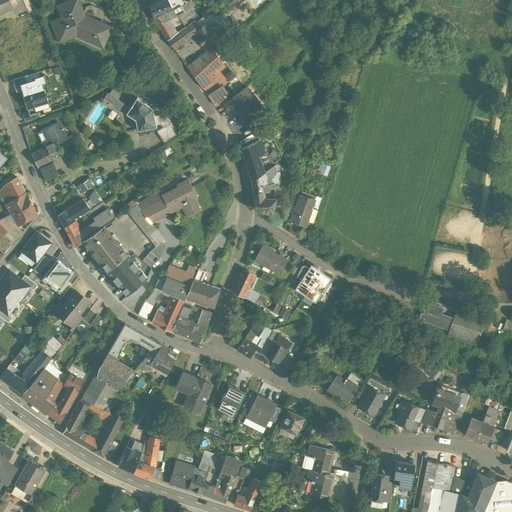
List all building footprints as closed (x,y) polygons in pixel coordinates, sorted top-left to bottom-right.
[(0,0),(0,13),(13,7),(12,6),(9,0),(0,0)] [(78,0),(73,0),(58,6),(58,7),(60,6),(64,17),(51,22),(59,41),(75,35),(92,42),(94,37),(105,41),(110,28),(91,19),(90,21),(84,18),(85,16),(78,0)] [(167,0),(163,0),(148,8),(154,19),(161,16),(169,12),(173,11),(167,0)] [(172,0),(169,2),(173,11),(181,7),(191,2),(189,0),(172,0)] [(191,2),(181,7),(184,13),(186,11),(190,16),(193,13),(190,10),(194,7),(191,2)] [(181,7),(174,10),(177,17),(178,16),(184,13),(181,7)] [(173,11),(169,12),(172,19),(177,17),(174,10),(173,11)] [(186,11),(184,13),(178,16),(183,24),(186,27),(194,21),(190,16),(186,11)] [(169,12),(161,16),(171,30),(174,29),(169,20),(172,19),(169,12)] [(174,29),(171,30),(161,16),(154,19),(167,41),(177,33),(174,29)] [(172,19),(169,20),(174,29),(183,24),(178,16),(172,19)] [(223,42),(209,22),(201,28),(195,21),(194,21),(186,27),(185,28),(192,37),(196,34),(200,39),(199,40),(204,46),(204,45),(209,52),(223,42)] [(185,28),(178,33),(177,32),(177,33),(167,41),(174,50),(192,37),(185,28)] [(214,51),(187,68),(194,78),(205,69),(208,66),(218,57),(214,51)] [(226,67),(220,72),(224,77),(230,71),(226,67)] [(205,69),(194,78),(203,89),(209,84),(213,82),(209,77),(211,76),(209,74),(205,69)] [(215,77),(213,78),(218,84),(219,84),(225,79),(224,77),(220,72),(215,77)] [(43,75),(32,79),(33,81),(36,80),(37,84),(42,82),(42,84),(43,84),(46,82),(43,75)] [(24,76),(13,80),(16,88),(20,86),(27,84),(27,83),(24,76)] [(33,81),(27,83),(27,84),(20,86),(27,108),(48,101),(43,84),(42,84),(42,82),(37,84),(36,80),(33,81)] [(218,84),(213,88),(209,84),(203,89),(204,92),(214,106),(221,100),(218,97),(220,95),(218,93),(224,90),(219,84),(218,84)] [(109,88),(103,99),(118,107),(124,96),(109,88)] [(247,88),(225,105),(229,111),(234,108),(246,124),(255,117),(253,114),(259,110),(251,98),(253,96),(247,88)] [(152,109),(137,98),(126,114),(135,120),(137,131),(156,128),(155,125),(154,116),(152,109)] [(48,101),(27,108),(29,112),(34,110),(34,111),(49,106),(48,104),(49,104),(48,101)] [(29,112),(23,114),(26,121),(37,117),(34,111),(34,110),(29,112)] [(159,117),(156,116),(154,116),(155,125),(158,125),(160,126),(162,127),(163,128),(170,123),(168,120),(164,119),(162,118),(159,117)] [(59,122),(43,129),(50,145),(54,143),(56,145),(58,144),(57,142),(66,138),(59,122)] [(163,128),(156,132),(164,143),(177,133),(170,123),(163,128)] [(253,143),(241,150),(246,164),(249,171),(256,166),(254,159),(264,153),(262,147),(260,140),(253,144),(253,143)] [(50,145),(47,147),(50,155),(61,150),(58,144),(56,145),(54,143),(50,145)] [(268,144),(262,147),(264,153),(267,161),(268,161),(272,159),(271,157),(274,155),(273,153),(268,144)] [(46,147),(31,154),(38,168),(53,160),(50,155),(47,147),(46,147)] [(53,160),(38,168),(39,168),(45,182),(59,176),(53,160)] [(256,166),(249,171),(251,180),(256,179),(260,176),(271,168),(268,161),(267,161),(262,163),(256,166)] [(271,168),(260,176),(262,186),(272,184),(270,175),(277,174),(275,165),(271,168)] [(260,176),(256,179),(251,180),(253,193),(263,192),(262,186),(260,176)] [(8,181),(0,190),(0,191),(6,203),(25,193),(16,177),(8,181)] [(87,180),(80,185),(85,191),(91,186),(87,180)] [(189,181),(161,196),(163,199),(153,205),(160,218),(168,214),(167,211),(183,203),(190,215),(200,210),(194,198),(197,196),(189,181)] [(278,183),(274,184),(274,197),(282,197),(282,195),(283,183),(278,183)] [(102,201),(94,191),(83,199),(90,210),(102,201)] [(276,199),(264,200),(263,192),(253,193),(255,211),(272,215),(276,199)] [(25,193),(6,203),(17,223),(36,213),(25,193)] [(315,201),(300,196),(292,222),(306,227),(307,223),(311,212),(317,214),(318,210),(312,209),(315,201)] [(83,199),(71,207),(71,208),(79,218),(90,210),(83,199)] [(142,212),(137,205),(128,211),(147,236),(156,230),(151,223),(142,212)] [(153,205),(147,208),(142,212),(151,223),(160,218),(153,205)] [(290,208),(284,206),(280,219),(286,221),(290,208)] [(79,218),(71,208),(58,217),(65,227),(79,218)] [(108,209),(95,218),(98,221),(102,227),(104,226),(115,219),(108,209)] [(317,214),(311,212),(307,223),(313,225),(317,214)] [(4,217),(0,219),(0,233),(2,235),(12,226),(4,217)] [(78,231),(69,236),(75,247),(83,241),(85,240),(91,235),(97,230),(98,230),(102,227),(98,221),(80,233),(78,231)] [(78,231),(74,224),(66,230),(69,236),(78,231)] [(102,227),(98,230),(91,235),(85,240),(83,241),(107,272),(127,255),(104,226),(102,227)] [(156,230),(147,236),(155,246),(164,239),(156,230)] [(22,252),(37,263),(43,256),(52,244),(37,233),(22,252)] [(274,251),(263,246),(255,262),(281,275),(288,261),(273,254),(274,251)] [(150,251),(143,260),(151,267),(158,259),(150,251)] [(147,278),(127,255),(107,272),(127,295),(147,278)] [(49,260),(43,256),(37,263),(32,270),(38,275),(49,260)] [(46,265),(51,268),(56,262),(51,258),(46,265)] [(67,281),(74,273),(57,260),(56,262),(51,268),(43,278),(60,291),(67,281)] [(187,274),(169,266),(167,270),(164,276),(190,287),(192,280),(197,270),(190,267),(187,274)] [(309,270),(305,267),(304,267),(303,267),(302,268),(301,269),(300,271),(297,279),(301,282),(295,291),(305,298),(321,274),(311,267),(309,270)] [(205,271),(198,268),(197,270),(192,280),(200,283),(205,271)] [(295,268),(287,284),(293,287),(297,279),(300,271),(295,268)] [(255,276),(242,270),(231,293),(244,299),(245,298),(244,298),(249,289),(255,276)] [(8,271),(0,281),(0,286),(19,301),(30,287),(21,281),(8,271)] [(274,278),(263,273),(261,280),(271,285),(274,278)] [(321,274),(305,298),(315,305),(321,295),(324,297),(330,288),(332,285),(329,284),(331,281),(321,274)] [(25,275),(21,281),(30,287),(34,290),(38,285),(25,275)] [(190,287),(164,276),(162,281),(158,289),(173,295),(170,302),(163,318),(155,314),(152,323),(170,332),(185,299),(190,287)] [(200,283),(192,280),(190,287),(185,299),(193,302),(194,300),(196,301),(202,284),(200,283)] [(72,285),(67,281),(60,291),(58,293),(63,296),(72,285)] [(220,289),(202,284),(196,301),(206,304),(214,307),(220,289)] [(0,309),(8,315),(19,301),(0,286),(0,309)] [(42,288),(38,293),(47,299),(50,294),(42,288)] [(336,291),(330,288),(321,302),(325,305),(336,291)] [(260,296),(249,289),(244,298),(245,298),(244,299),(255,304),(260,296)] [(63,306),(58,312),(59,313),(57,315),(69,324),(71,322),(72,323),(79,315),(89,301),(75,291),(63,306)] [(268,300),(260,296),(255,304),(263,308),(268,300)] [(193,302),(185,299),(180,312),(187,314),(193,302)] [(144,300),(138,315),(147,319),(153,304),(144,300)] [(277,305),(268,300),(263,308),(269,311),(273,313),(277,305)] [(58,302),(50,312),(56,317),(57,315),(59,313),(58,312),(63,306),(58,302)] [(431,303),(426,302),(423,312),(424,312),(423,316),(421,316),(419,323),(450,334),(455,321),(454,321),(456,315),(430,306),(431,303)] [(214,307),(206,304),(204,310),(212,313),(214,307)] [(8,315),(0,309),(0,316),(4,320),(8,323),(12,318),(8,315)] [(83,318),(83,319),(87,322),(95,313),(90,309),(83,318)] [(212,313),(204,310),(201,317),(209,320),(212,313)] [(180,312),(172,330),(178,333),(184,319),(185,318),(187,314),(180,312)] [(79,315),(72,323),(71,322),(69,324),(68,326),(73,331),(83,319),(83,318),(79,315)] [(97,315),(90,325),(95,328),(102,318),(97,315)] [(484,325),(456,315),(454,321),(455,321),(450,334),(448,338),(477,347),(484,325)] [(189,324),(184,336),(200,343),(206,331),(209,320),(201,317),(199,317),(197,324),(192,321),(189,324)] [(184,319),(178,333),(184,336),(189,324),(192,321),(185,318),(184,319)] [(125,324),(111,347),(119,351),(126,340),(129,341),(131,339),(133,340),(138,331),(125,324)] [(258,328),(254,326),(246,339),(249,342),(254,335),(258,337),(262,331),(258,328)] [(161,345),(138,331),(133,340),(150,350),(156,353),(161,345)] [(272,332),(267,341),(273,344),(274,343),(273,342),(277,335),(272,332)] [(294,345),(279,336),(274,343),(288,351),(291,352),(294,345)] [(249,342),(246,339),(244,342),(243,341),(238,351),(250,358),(257,346),(249,342)] [(267,341),(261,352),(267,355),(273,344),(267,341)] [(274,343),(273,344),(267,355),(266,357),(277,364),(281,358),(283,359),(288,351),(274,343)] [(31,350),(25,345),(21,350),(28,354),(31,350)] [(150,363),(150,364),(168,373),(176,358),(167,353),(169,350),(161,345),(156,353),(150,363)] [(119,351),(111,347),(108,352),(117,358),(119,353),(119,351)] [(28,354),(21,350),(16,356),(22,361),(28,354)] [(156,353),(150,350),(145,358),(144,359),(150,363),(156,353)] [(51,358),(44,352),(42,354),(40,357),(47,363),(51,358)] [(117,358),(108,352),(99,367),(110,373),(118,361),(117,358)] [(139,359),(130,368),(134,370),(139,365),(144,359),(145,358),(142,356),(138,359),(139,359)] [(40,357),(27,372),(32,376),(35,378),(42,370),(47,363),(40,357)] [(110,373),(99,367),(97,376),(118,389),(119,389),(132,370),(133,371),(134,370),(130,368),(118,361),(110,373)] [(436,381),(442,374),(434,367),(428,373),(436,381)] [(504,369),(497,367),(494,376),(498,377),(501,378),(504,369)] [(14,374),(6,368),(0,376),(0,377),(7,382),(14,374)] [(30,379),(17,370),(14,374),(7,382),(22,394),(33,381),(30,379)] [(56,381),(42,370),(35,378),(33,381),(22,394),(47,413),(54,403),(52,401),(46,397),(50,390),(52,388),(52,387),(56,381)] [(68,386),(57,406),(66,412),(83,381),(70,373),(64,384),(68,386)] [(143,387),(147,376),(142,373),(137,384),(143,387)] [(212,385),(183,373),(176,389),(189,394),(183,407),(199,414),(212,385)] [(118,389),(97,376),(94,377),(82,398),(104,410),(118,389)] [(345,381),(338,376),(328,390),(347,403),(357,387),(346,379),(345,381)] [(364,386),(358,397),(364,400),(370,389),(364,386)] [(244,394),(229,387),(218,409),(233,417),(244,394)] [(383,395),(371,388),(370,389),(364,400),(360,407),(372,414),(377,407),(379,406),(381,403),(380,401),(383,395)] [(460,396),(439,389),(434,403),(439,405),(436,413),(432,424),(433,425),(434,424),(436,425),(436,424),(441,426),(454,431),(464,408),(456,405),(459,398),(460,396)] [(50,390),(46,397),(52,401),(56,395),(54,394),(50,390)] [(277,406),(258,396),(246,418),(266,427),(277,406)] [(466,400),(459,398),(456,405),(464,408),(466,400)] [(82,434),(75,429),(88,405),(80,401),(67,425),(68,425),(63,433),(78,442),(82,434)] [(419,408),(406,402),(403,408),(401,409),(399,412),(400,414),(397,422),(410,428),(414,419),(419,408)] [(57,406),(54,403),(47,413),(60,423),(66,412),(57,406)] [(419,408),(414,419),(420,422),(421,421),(422,421),(425,411),(419,408)] [(425,411),(422,421),(432,424),(436,413),(426,409),(425,411)] [(498,414),(487,409),(485,413),(491,416),(496,418),(498,414)] [(304,418),(289,411),(281,428),(279,433),(280,434),(286,436),(288,432),(296,435),(300,427),(302,428),(305,420),(303,419),(304,418)] [(485,413),(480,411),(477,417),(478,420),(482,422),(485,413)] [(114,412),(106,426),(117,431),(124,417),(114,412)] [(491,416),(485,413),(482,422),(486,424),(489,422),(491,416)] [(496,418),(491,416),(489,422),(486,424),(493,426),(496,419),(496,418)] [(478,420),(470,418),(464,434),(476,439),(482,422),(478,420)] [(486,424),(482,422),(476,439),(487,443),(493,428),(494,426),(493,426),(486,424)] [(106,426),(97,443),(107,449),(117,431),(106,426)] [(493,428),(489,439),(499,442),(503,431),(493,428)] [(159,438),(149,436),(146,454),(144,464),(145,464),(144,465),(146,465),(149,454),(156,455),(159,438)] [(88,437),(83,445),(93,450),(97,443),(88,437)] [(138,442),(131,439),(127,446),(135,450),(138,442)] [(14,452),(0,443),(0,462),(5,465),(6,464),(14,452)] [(107,449),(97,443),(93,450),(103,456),(107,449)] [(334,450),(309,444),(307,455),(312,456),(312,457),(314,457),(312,469),(329,473),(334,450)] [(112,445),(107,454),(112,457),(117,448),(112,445)] [(127,446),(118,466),(134,473),(138,462),(131,459),(135,450),(127,446)] [(141,452),(135,450),(131,459),(138,462),(141,452)] [(146,465),(144,465),(145,464),(144,464),(138,462),(134,473),(150,479),(155,465),(156,455),(149,454),(146,465)] [(235,459),(225,455),(224,461),(220,470),(221,471),(227,473),(235,476),(240,464),(234,461),(235,459)] [(211,459),(203,456),(198,469),(208,472),(210,466),(212,460),(211,459)] [(224,461),(212,457),(211,459),(212,460),(210,466),(220,470),(224,461)] [(470,483),(453,476),(455,466),(427,461),(418,508),(412,507),(411,511),(481,511),(488,496),(471,489),(473,484),(470,483)] [(5,465),(0,462),(0,477),(2,479),(3,479),(11,466),(6,464),(5,465)] [(28,462),(17,482),(24,486),(23,488),(28,491),(31,493),(34,488),(34,489),(43,473),(42,470),(28,462)] [(188,488),(195,468),(176,462),(170,482),(188,488)] [(414,464),(396,462),(394,477),(400,478),(399,487),(410,489),(414,464)] [(17,470),(11,466),(3,479),(2,479),(1,481),(8,486),(17,470)] [(198,469),(195,468),(188,488),(212,497),(215,488),(204,483),(208,472),(198,469)] [(247,470),(242,468),(238,477),(243,479),(244,477),(247,470)] [(312,469),(309,469),(306,479),(312,480),(312,481),(314,481),(311,493),(328,497),(333,474),(329,473),(312,469)] [(253,473),(247,470),(244,477),(251,479),(253,473)] [(221,471),(215,488),(221,490),(224,481),(227,473),(221,471)] [(235,476),(227,473),(224,481),(232,484),(235,476)] [(494,480),(477,473),(475,478),(472,477),(470,483),(473,484),(471,489),(488,496),(494,480)] [(375,474),(371,498),(384,500),(386,482),(387,482),(388,476),(375,474)] [(253,479),(245,497),(254,500),(259,489),(262,483),(253,479)] [(511,511),(511,483),(506,481),(495,481),(494,480),(488,496),(481,511),(511,511)] [(221,490),(215,488),(212,497),(225,502),(232,484),(224,481),(221,490)] [(387,482),(386,482),(384,500),(390,501),(392,483),(387,482)] [(31,493),(28,491),(24,498),(33,503),(39,491),(34,489),(34,488),(31,493)] [(245,497),(237,495),(234,505),(250,510),(254,500),(245,497)]
